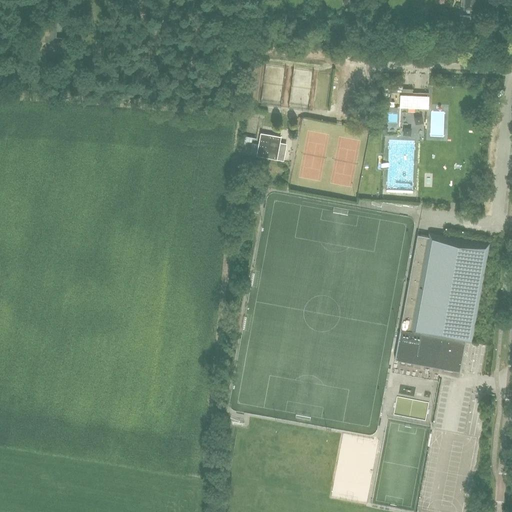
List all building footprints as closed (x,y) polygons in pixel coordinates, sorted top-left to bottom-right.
[(465,0),(465,8),(473,9),(474,0),(465,0)] [(470,26),(471,16),(460,15),(459,25),(470,26)] [(400,106),(413,107),(413,93),(402,92),(402,86),(391,85),(391,92),(400,92),(400,106)] [(427,108),(428,93),(417,93),(416,107),(427,108)] [(261,133),(259,144),(252,143),(250,153),(257,154),(256,155),(276,159),(280,137),(261,133)] [(465,341),(471,343),(489,243),(429,232),(428,236),(417,234),(395,360),(396,360),(397,358),(415,361),(459,369),(459,371),(460,371),(463,356),(463,351),(465,341)]
